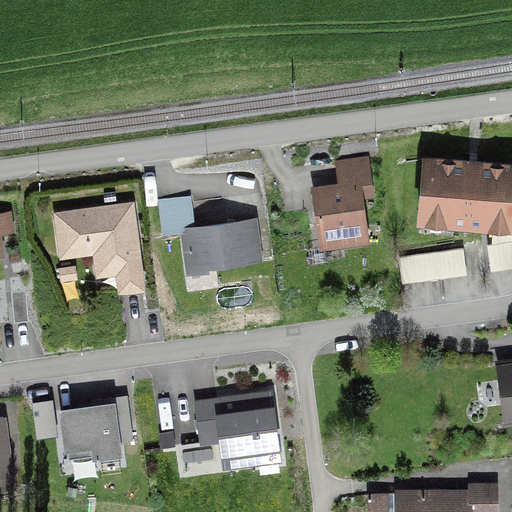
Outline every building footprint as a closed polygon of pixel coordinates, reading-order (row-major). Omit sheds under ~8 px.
[(483,223),(485,221),(511,223),(511,164),(425,157),(420,218),(421,216),(450,218),(452,220),(483,223)] [(314,189),(322,245),(366,239),(360,195),(372,194),(371,181),(314,189)] [(195,227),(190,195),(158,199),(163,233),(185,230),(188,250),(185,251),(188,271),(207,269),(207,265),(260,258),(255,219),(195,227)] [(99,273),(119,270),(121,287),(141,285),(130,204),(57,214),(63,254),(92,250),(96,254),(99,273)] [(0,231),(12,230),(9,213),(0,213),(0,231)] [(460,253),(393,262),(397,288),(464,279),(460,253)] [(11,292),(14,321),(29,320),(26,290),(11,292)] [(253,450),(278,447),(271,391),(196,401),(201,441),(220,439),(224,466),(250,463),(249,455),(253,450)] [(50,400),(31,403),(36,435),(54,433),(50,400)] [(119,451),(113,402),(61,409),(68,458),(119,451)] [(0,498),(13,497),(3,416),(0,416),(0,498)] [(367,511),(494,511),(495,485),(468,485),(468,492),(399,492),(399,494),(388,493),(388,495),(368,495),(367,511)]
